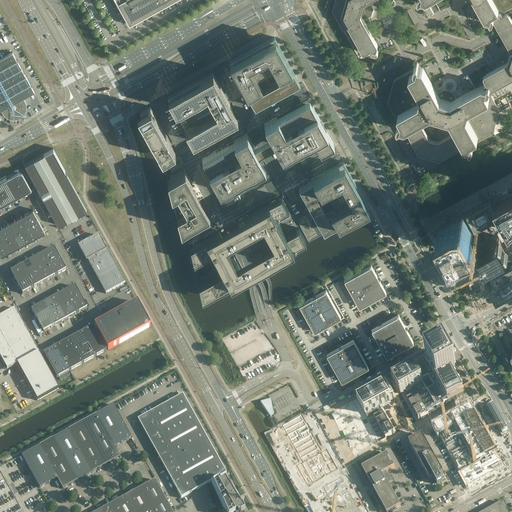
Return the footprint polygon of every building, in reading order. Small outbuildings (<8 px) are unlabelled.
[(115,0),(124,15),(129,24),(130,24),(133,23),(173,0),(115,0)] [(370,0),(337,0),(334,11),(344,29),(349,27),(363,52),(364,53),(370,49),(372,53),(376,54),(379,52),(377,50),(377,49),(378,45),(371,32),(364,21),(363,19),(367,16),(369,12),(370,12),(371,12),(371,11),(371,10),(370,10),(370,9),(369,9),(371,5),(368,1),(370,0)] [(489,20),(489,21),(490,24),(493,22),(493,21),(494,21),(503,17),(503,15),(502,13),(511,7),(511,0),(417,0),(419,3),(421,1),(426,2),(429,0),(474,0),(485,19),(489,20)] [(434,14),(432,10),(431,10),(431,8),(429,4),(427,4),(423,7),(422,8),(425,12),(426,12),(426,13),(428,17),(429,18),(434,15),(434,14)] [(486,82),(490,89),(491,90),(511,78),(511,19),(511,18),(508,13),(507,13),(503,15),(503,17),(494,21),(496,25),(500,32),(506,42),(511,52),(508,62),(506,63),(484,75),(483,76),(486,82)] [(275,37),(230,62),(255,107),(299,82),(275,37)] [(34,92),(30,84),(12,52),(0,59),(0,111),(2,110),(2,111),(2,112),(3,113),(4,114),(5,115),(5,116),(6,116),(7,117),(8,117),(9,118),(10,118),(11,118),(12,119),(13,119),(14,119),(15,119),(16,119),(17,119),(18,118),(19,118),(20,117),(21,117),(22,116),(23,115),(24,114),(25,112),(25,111),(26,110),(26,109),(26,108),(26,107),(26,106),(26,105),(26,104),(26,103),(25,101),(25,100),(24,99),(24,98),(34,92)] [(473,144),(493,133),(500,110),(489,91),(489,90),(490,89),(486,82),(483,84),(483,85),(482,84),(455,99),(453,95),(450,94),(450,92),(446,91),(445,93),(442,92),(438,94),(423,67),(418,66),(419,65),(417,63),(415,64),(414,68),(414,69),(394,80),(388,103),(398,122),(398,123),(397,127),(398,129),(401,128),(401,127),(405,129),(419,154),(439,159),(464,146),(469,147),(469,148),(470,150),(472,149),(474,145),(473,144)] [(237,116),(230,103),(212,72),(168,96),(193,141),(237,116)] [(473,85),(471,81),(470,81),(470,80),(468,76),(467,75),(462,78),(462,79),(464,83),(465,83),(465,85),(467,89),(468,89),(473,86),(473,85)] [(467,89),(465,85),(465,83),(464,83),(462,79),(461,79),(456,81),(456,82),(458,86),(459,87),(459,88),(461,92),(462,92),(467,90),(467,89)] [(334,144),(309,99),(264,124),(271,137),(266,140),(254,146),(247,134),(202,159),(227,203),(240,196),(272,179),(263,163),(258,154),(269,147),(275,144),(289,169),(334,144)] [(171,144),(150,106),(137,113),(139,117),(162,158),(169,154),(170,154),(171,154),(171,153),(175,151),(171,144)] [(87,210),(53,148),(44,153),(34,159),(25,164),(40,192),(50,187),(52,190),(45,193),(46,194),(46,195),(43,197),(46,203),(59,225),(68,220),(67,220),(78,215),(87,210)] [(368,206),(343,162),(298,186),(323,231),(361,210),(368,206)] [(209,213),(192,182),(185,168),(167,178),(181,229),(183,227),(200,218),(209,213)] [(0,206),(31,189),(23,173),(22,173),(22,172),(21,172),(20,171),(19,171),(18,172),(7,178),(6,174),(0,177),(0,206)] [(511,185),(441,224),(455,249),(453,250),(467,275),(511,250),(511,249),(505,236),(511,231),(511,185)] [(257,267),(261,265),(306,241),(299,228),(286,235),(276,216),(288,209),(281,196),(232,223),(227,226),(190,246),(194,261),(213,251),(223,269),(199,283),(202,298),(251,271),(257,267)] [(26,224),(37,218),(33,210),(25,214),(24,215),(24,214),(22,215),(22,216),(21,216),(26,224)] [(27,227),(26,224),(21,216),(15,220),(21,231),(27,227)] [(29,230),(41,224),(37,218),(26,224),(27,227),(29,230)] [(21,231),(15,220),(8,224),(14,234),(21,231)] [(14,234),(8,224),(1,227),(6,235),(7,238),(14,234)] [(33,238),(45,232),(41,224),(29,230),(33,238)] [(33,238),(29,230),(27,227),(21,231),(27,242),(33,238)] [(27,242),(21,231),(14,234),(20,245),(27,242)] [(20,245),(14,234),(7,238),(9,241),(13,249),(20,245)] [(0,246),(9,241),(7,238),(6,235),(0,237),(0,246)] [(125,283),(99,235),(79,245),(78,246),(87,261),(88,261),(106,294),(125,283)] [(13,249),(9,241),(0,246),(0,252),(2,255),(13,249)] [(46,262),(58,256),(54,248),(46,252),(45,253),(45,252),(43,253),(43,254),(42,254),(46,262)] [(48,265),(46,262),(42,254),(36,258),(42,269),(48,265)] [(50,269),(62,262),(58,256),(46,262),(48,265),(50,269)] [(42,269),(36,258),(29,262),(35,273),(42,269)] [(35,273),(29,262),(22,265),(26,273),(28,276),(35,273)] [(54,276),(65,270),(66,270),(62,262),(50,269),(54,276)] [(511,263),(497,271),(491,275),(494,281),(488,284),(488,285),(487,286),(487,287),(487,288),(487,289),(487,290),(488,290),(488,291),(489,291),(490,292),(491,292),(492,292),(493,292),(496,297),(497,297),(497,298),(511,289),(511,263)] [(26,273),(22,265),(11,272),(15,279),(26,273)] [(54,276),(50,269),(48,265),(42,269),(48,280),(54,276)] [(386,292),(380,282),(378,279),(377,277),(371,266),(370,266),(344,280),(344,281),(359,307),(375,298),(385,293),(386,292)] [(48,280),(42,269),(35,273),(41,284),(48,280)] [(30,280),(28,276),(26,273),(15,279),(18,286),(30,280)] [(41,284),(35,273),(28,276),(30,280),(34,287),(41,284)] [(34,287),(30,280),(18,286),(23,294),(34,287)] [(67,300),(79,294),(75,286),(67,290),(66,291),(66,290),(64,291),(64,292),(63,293),(67,300)] [(341,317),(332,301),(326,290),(299,305),(299,306),(314,332),(325,326),(324,324),(325,324),(326,325),(327,325),(327,324),(328,324),(328,323),(328,322),(329,322),(330,323),(340,317),(341,317)] [(69,304),(67,300),(63,293),(56,296),(62,307),(69,304)] [(71,307),(83,300),(79,294),(67,300),(69,304),(71,307)] [(62,307),(56,296),(50,300),(56,311),(62,307)] [(56,311),(50,300),(43,304),(47,311),(49,314),(56,311)] [(75,314),(86,308),(87,308),(83,300),(71,307),(75,314)] [(151,326),(137,302),(94,326),(99,334),(108,350),(151,326)] [(47,311),(43,304),(31,310),(36,318),(47,311)] [(75,314),(71,307),(69,304),(62,307),(68,318),(75,314)] [(68,318),(62,307),(56,311),(62,322),(68,318)] [(39,352),(14,308),(0,315),(0,356),(1,358),(0,358),(0,362),(1,364),(3,363),(7,370),(18,364),(17,364),(39,352)] [(51,318),(49,314),(47,311),(36,318),(39,324),(51,318)] [(62,322),(56,311),(49,314),(51,318),(55,325),(62,322)] [(413,342),(407,331),(405,331),(405,330),(406,330),(406,329),(406,328),(405,328),(404,328),(403,328),(403,327),(404,326),(398,315),(372,330),(371,330),(386,356),(386,357),(413,342)] [(55,325),(51,318),(39,324),(43,332),(55,325)] [(106,351),(93,327),(80,333),(94,358),(106,351)] [(94,358),(80,333),(68,340),(82,365),(94,358)] [(82,365),(68,340),(56,347),(69,371),(82,365)] [(368,366),(353,340),(327,354),(326,355),(341,381),(352,375),(352,374),(353,373),(353,374),(354,374),(355,374),(355,373),(355,372),(356,371),(357,373),(368,367),(368,366)] [(69,371),(56,347),(43,354),(57,378),(69,371)] [(440,354),(357,399),(381,442),(464,397),(440,354)] [(226,474),(183,394),(137,419),(154,451),(163,467),(181,499),(226,474)] [(260,404),(270,417),(270,416),(272,414),(271,409),(270,410),(270,407),(271,407),(270,403),(268,400),(270,399),(260,403),(260,404)] [(357,399),(330,413),(354,457),(381,442),(357,399)] [(120,457),(114,447),(131,437),(113,405),(22,456),(40,488),(57,479),(63,489),(120,457)] [(470,407),(434,427),(468,488),(504,468),(470,407)] [(301,414),(276,428),(308,484),(337,467),(326,449),(322,451),(301,414)] [(443,474),(422,435),(409,443),(430,481),(434,479),(437,485),(443,482),(439,476),(443,474)] [(390,511),(401,506),(387,482),(389,482),(387,478),(389,477),(387,475),(386,476),(384,473),(395,467),(392,463),(391,464),(388,459),(389,458),(387,454),(362,468),(369,481),(371,480),(376,488),(374,489),(386,511),(390,511)] [(0,511),(20,511),(22,511),(16,500),(11,490),(10,490),(10,489),(0,472),(0,471),(0,511)] [(331,498),(320,505),(324,511),(362,511),(342,476),(324,486),(331,498)] [(241,511),(245,510),(228,481),(227,482),(225,479),(220,482),(219,480),(219,479),(217,480),(217,481),(213,484),(225,511),(241,511)] [(172,511),(155,480),(96,511),(172,511)] [(507,511),(502,502),(484,511),(507,511)]
